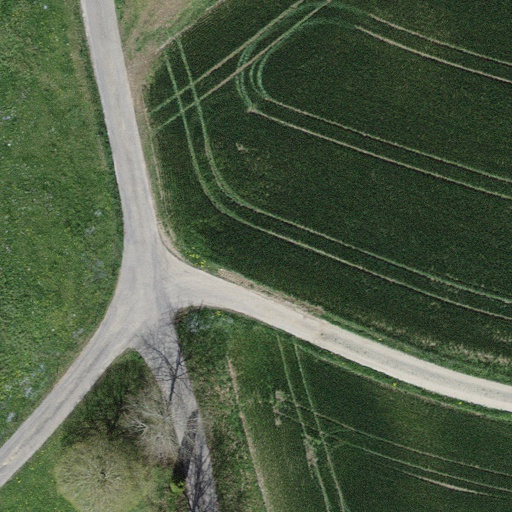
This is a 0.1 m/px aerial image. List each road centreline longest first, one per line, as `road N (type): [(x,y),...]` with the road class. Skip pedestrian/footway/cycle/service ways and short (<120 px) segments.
road 1 (track): [(511,404),(449,391),(158,293)]
road 2 (unclassified): [(106,0),(115,95),(158,293)]
road 3 (unclassified): [(0,480),(158,293)]
road 4 (unclassified): [(158,293),(205,511)]
